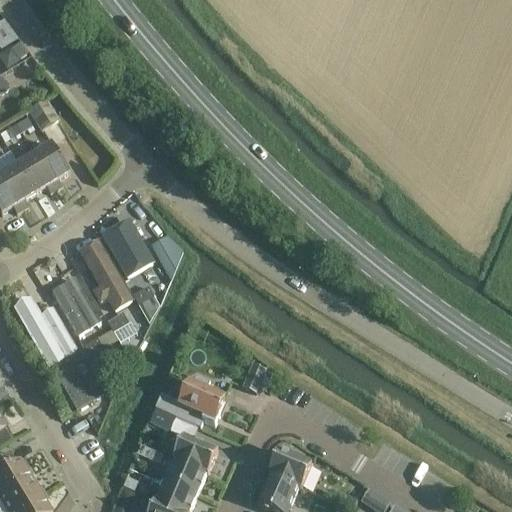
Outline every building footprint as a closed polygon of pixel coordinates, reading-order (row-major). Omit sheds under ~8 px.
[(0,46),(2,50),(19,40),(8,21),(0,25),(0,46)] [(0,52),(0,53),(8,68),(28,57),(20,42),(0,52)] [(41,134),(59,124),(46,104),(29,115),(41,134)] [(16,128),(21,136),(32,129),(28,122),(16,128)] [(21,136),(16,128),(6,134),(10,142),(21,136)] [(35,159),(56,194),(62,190),(58,185),(70,177),(52,148),(35,159)] [(0,177),(1,179),(22,214),(28,210),(25,205),(36,198),(18,169),(18,168),(10,154),(0,159),(0,177)] [(36,198),(47,191),(50,197),(56,194),(35,159),(18,168),(18,169),(36,198)] [(1,179),(0,179),(0,215),(2,219),(13,212),(16,218),(22,214),(1,179)] [(110,222),(99,232),(134,292),(143,288),(151,280),(165,274),(140,233),(127,239),(118,223),(110,222)] [(103,259),(81,271),(108,318),(120,311),(114,303),(126,298),(103,259)] [(75,281),(63,288),(90,336),(102,329),(75,281)] [(52,310),(44,315),(33,299),(14,312),(54,370),(81,352),(52,310)] [(87,360),(56,377),(63,389),(77,379),(83,388),(120,367),(110,347),(102,351),(97,343),(83,351),(87,360)] [(266,373),(253,367),(243,391),(256,397),(266,373)] [(210,385),(197,379),(192,388),(189,387),(179,410),(203,420),(202,423),(215,430),(220,418),(219,417),(225,402),(207,394),(210,385)] [(175,422),(156,414),(151,427),(170,435),(175,422)] [(173,463),(174,464),(174,463),(207,477),(207,478),(208,478),(218,454),(183,439),(173,463)] [(152,453),(141,449),(137,458),(148,463),(152,453)] [(272,480),(298,491),(302,492),(311,469),(279,455),(269,478),(272,480)] [(0,499),(32,481),(21,462),(6,471),(0,461),(0,499)] [(174,463),(174,464),(165,484),(198,498),(207,478),(207,477),(174,463)] [(289,511),(298,491),(272,480),(259,509),(258,510),(263,511),(289,511)] [(0,499),(0,500),(6,511),(20,511),(43,499),(32,481),(0,499)] [(138,486),(127,481),(123,490),(134,495),(138,486)] [(165,484),(157,504),(156,505),(173,511),(191,511),(198,498),(165,484)] [(386,511),(390,507),(368,493),(361,505),(372,511),(386,511)] [(132,511),(136,504),(123,497),(115,511),(132,511)] [(50,511),(43,499),(20,511),(50,511)] [(350,511),(352,511),(356,504),(346,499),(342,508),(350,511)] [(173,511),(156,505),(157,504),(155,503),(151,511),(173,511)]
